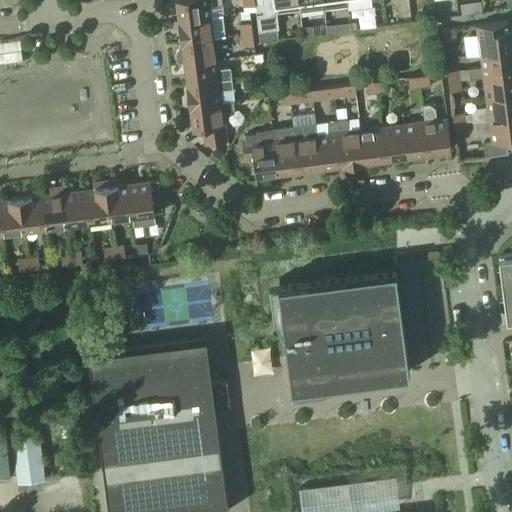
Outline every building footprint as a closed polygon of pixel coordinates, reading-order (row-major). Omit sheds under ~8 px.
[(179,18),(179,19),(180,19),(211,15),(210,5),(223,3),(222,0),(177,0),(179,18)] [(300,8),(299,1),(299,0),(254,0),(255,5),(256,14),(300,8)] [(469,2),(461,3),(462,14),(471,13),(469,2)] [(425,19),(436,18),(434,5),(429,6),(427,8),(426,11),(426,13),(424,14),(425,19)] [(447,16),(446,7),(435,9),(437,18),(447,16)] [(211,15),(180,19),(179,19),(182,41),(214,36),(226,35),(223,13),(211,15)] [(327,33),(351,29),(350,21),(326,25),(327,33)] [(252,32),(251,22),(240,23),(241,33),(252,32)] [(312,34),(311,24),(303,25),(304,35),(312,34)] [(443,29),(444,39),(454,38),(453,27),(443,29)] [(478,31),(481,54),(511,50),(511,41),(510,27),(478,31)] [(278,38),(277,28),(259,31),(261,40),(278,38)] [(242,43),(254,42),(252,32),(241,33),(242,43)] [(185,62),(217,58),(214,36),(182,41),(182,42),(183,42),(183,48),(181,48),(178,52),(179,59),(182,62),(185,61),(185,62)] [(484,76),(511,71),(511,50),(481,54),(483,65),(469,67),(470,77),(484,76)] [(254,54),(255,65),(254,65),(255,74),(266,73),(265,63),(264,63),(262,53),(254,54)] [(185,62),(188,82),(187,82),(187,83),(233,78),(231,66),(218,67),(217,58),(185,62)] [(450,80),(459,79),(458,69),(448,70),(450,80)] [(511,71),(484,76),(487,97),(511,93),(511,71)] [(255,74),(256,85),(268,84),(266,73),(255,74)] [(430,83),(429,73),(419,74),(421,84),(430,83)] [(411,85),(421,84),(419,74),(410,75),(411,85)] [(186,104),(190,104),(190,105),(223,101),(234,99),(235,99),(233,78),(187,83),(188,88),(184,88),(182,90),(184,103),(186,104)] [(388,89),(386,78),(377,80),(378,90),(388,89)] [(450,80),(451,90),(461,89),(459,79),(450,80)] [(368,91),(378,90),(377,80),(367,81),(368,91)] [(356,83),(334,86),(335,96),(357,93),(356,83)] [(313,99),(335,96),(334,86),(312,89),(313,99)] [(290,91),(292,102),(313,99),(312,89),(290,91)] [(292,102),(290,91),(280,93),(281,103),(292,102)] [(511,115),(511,93),(487,97),(488,105),(477,106),(472,112),(473,121),(511,115)] [(223,101),(190,105),(190,106),(191,106),(194,128),(203,126),(206,143),(228,140),(224,110),(235,109),(234,99),(223,101)] [(425,120),(429,151),(452,149),(448,117),(437,118),(436,107),(430,102),(423,103),(425,120)] [(455,123),(465,122),(463,112),(454,113),(455,123)] [(344,163),(365,161),(361,128),(359,115),(347,117),(347,118),(338,119),(339,131),(344,163)] [(486,156),(510,153),(508,139),(511,138),(511,115),(473,121),(474,129),(480,133),(491,132),(493,141),(484,142),(486,156)] [(344,163),(339,131),(338,119),(328,120),(328,132),(318,134),(322,165),(342,163),(343,164),(344,163)] [(429,151),(425,120),(404,122),(408,154),(429,151)] [(300,168),(322,165),(318,134),(316,122),(294,124),(300,168)] [(386,157),(408,154),(404,122),(382,125),(386,157)] [(455,123),(457,133),(466,132),(465,122),(455,123)] [(273,128),(279,171),(300,168),(294,124),(273,127),(273,128)] [(366,160),(386,157),(382,125),(361,128),(365,161),(366,160)] [(273,128),(257,130),(257,132),(245,134),(246,143),(244,143),(245,155),(254,154),(256,174),(279,171),(273,128)] [(224,152),(217,146),(209,156),(216,162),(224,152)] [(151,180),(129,183),(133,214),(138,214),(139,222),(149,221),(148,212),(164,210),(159,179),(151,180)] [(111,217),(133,214),(129,183),(119,184),(119,183),(107,184),(111,217)] [(95,186),(95,187),(86,188),(90,220),(111,217),(107,184),(95,186)] [(64,191),(68,223),(90,220),(86,188),(64,191)] [(46,226),(68,223),(64,191),(42,194),(46,226)] [(46,226),(42,194),(33,195),(33,194),(21,196),(25,228),(46,226)] [(9,197),(9,198),(0,199),(0,203),(4,231),(25,228),(21,196),(9,197)] [(136,243),(138,254),(149,252),(149,246),(143,242),(136,243)] [(116,256),(126,255),(125,244),(114,245),(116,256)] [(106,258),(116,256),(114,245),(104,247),(106,258)] [(73,262),(83,261),(82,250),(72,251),(73,262)] [(63,264),(73,262),(72,251),(62,253),(63,264)] [(507,316),(511,315),(511,253),(499,255),(507,316)] [(30,268),(41,267),(39,256),(29,257),(30,268)] [(20,269),(30,268),(29,257),(19,259),(20,269)] [(349,379),(410,371),(397,268),(279,283),(270,284),(274,312),(274,315),(286,340),(292,387),(293,396),(324,392),(349,379)] [(207,337),(89,353),(109,511),(212,511),(229,510),(216,407),(231,405),(227,379),(212,381),(207,337)] [(0,419),(0,475),(9,475),(4,419),(0,419)] [(43,477),(38,429),(13,431),(18,480),(43,477)]
